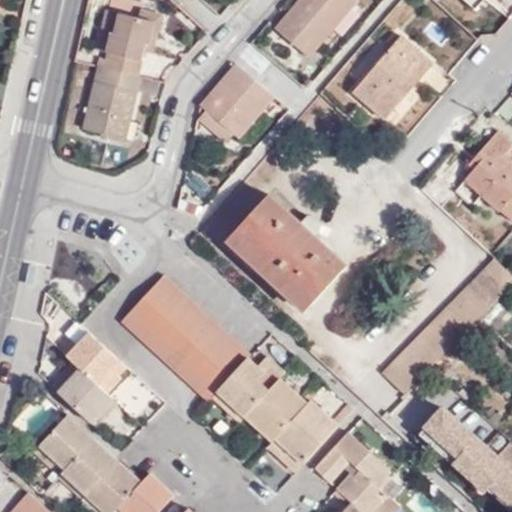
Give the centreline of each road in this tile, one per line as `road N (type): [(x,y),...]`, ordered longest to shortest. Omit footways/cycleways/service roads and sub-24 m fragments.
road 1 (residential): [(268,0),(190,82),(174,167),(146,213),(22,182)]
road 2 (residential): [(179,248),(108,318),(188,395),(186,454),(247,511)]
road 3 (residential): [(64,0),(22,182)]
road 4 (residential): [(428,150),(511,51)]
